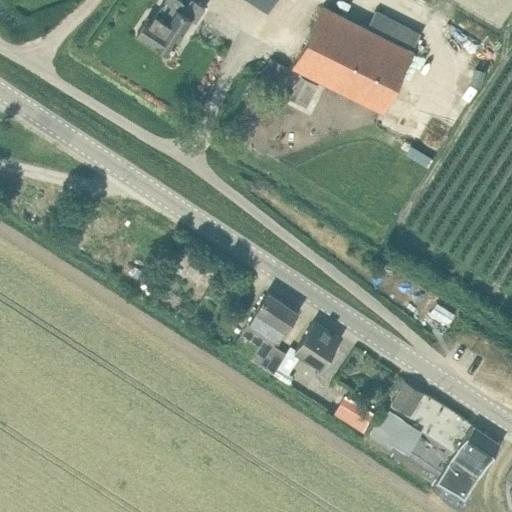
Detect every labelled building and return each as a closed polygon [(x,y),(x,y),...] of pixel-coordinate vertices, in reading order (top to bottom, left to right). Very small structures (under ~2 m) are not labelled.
[(184,12),(178,8),(182,2),(178,0),(166,0),(153,20),(148,16),(138,32),(169,53),(191,20),(194,22),(203,9),(192,1),(184,12)] [(369,23),(325,2),(296,64),(383,106),(418,33),(375,12),(369,23)] [(497,71),(508,53),(470,29),(458,47),(497,71)] [(402,171),(388,192),(400,200),(414,180),(402,171)] [(275,374),(288,354),(275,346),(276,343),(298,310),(268,291),(241,333),(258,344),(249,357),(262,365),(275,374)] [(443,310),(460,324),(468,314),(451,300),(443,310)] [(320,368),(329,354),(340,337),(314,320),(294,351),(320,368)] [(411,413),(413,410),(424,393),(406,381),(393,401),(411,413)] [(362,430),(372,415),(346,399),(336,413),(362,430)] [(473,423),(473,424),(463,440),(448,462),(437,479),(465,497),(476,480),(490,458),(501,442),(473,423)]
